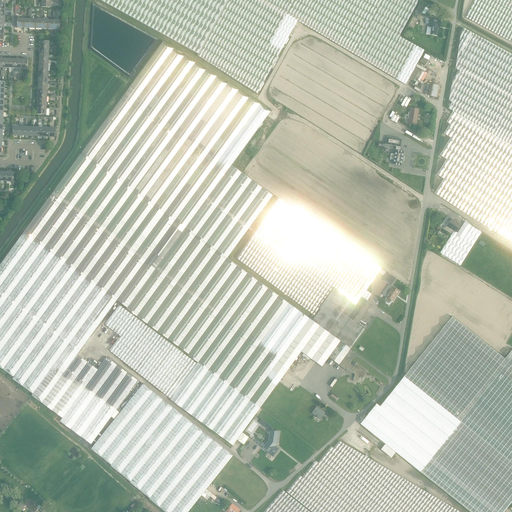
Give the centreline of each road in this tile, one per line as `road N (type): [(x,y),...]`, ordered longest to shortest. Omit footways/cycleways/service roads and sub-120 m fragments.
road 1 (unclassified): [(251,511),(392,382),(426,197)]
road 2 (unclassified): [(426,197),(457,0)]
